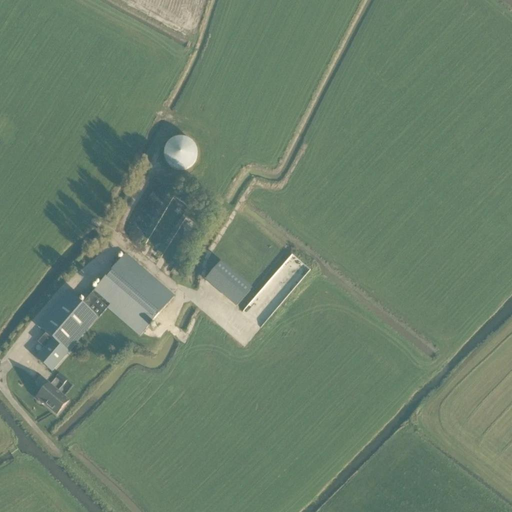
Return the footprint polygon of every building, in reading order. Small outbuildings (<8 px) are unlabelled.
[(182,172),(185,171),(188,170),(191,168),(193,166),(194,164),(196,162),(197,159),(197,157),(197,154),(197,151),(196,149),(195,146),(193,144),(191,142),(189,141),(187,140),(184,139),(182,139),(179,139),(176,139),(174,140),(171,141),(169,143),(167,144),(166,147),(165,149),(164,151),(164,154),(164,157),(164,159),(165,162),(166,164),(168,166),(170,168),(172,170),(174,171),(177,171),(180,172),(182,172)] [(174,214),(178,208),(172,204),(166,214),(164,213),(156,228),(160,230),(164,223),(174,229),(180,217),(174,214)] [(272,278),(287,288),(284,291),(290,295),(309,270),(288,255),(272,278)] [(102,305),(140,337),(174,298),(125,256),(82,306),(67,292),(37,327),(45,335),(38,343),(44,349),(36,359),(51,373),(91,327),(98,319),(94,315),(102,305)] [(229,308),(245,290),(215,263),(198,281),(229,308)] [(37,399),(38,400),(38,402),(42,406),(45,405),(57,416),(69,402),(49,385),(37,399)]
